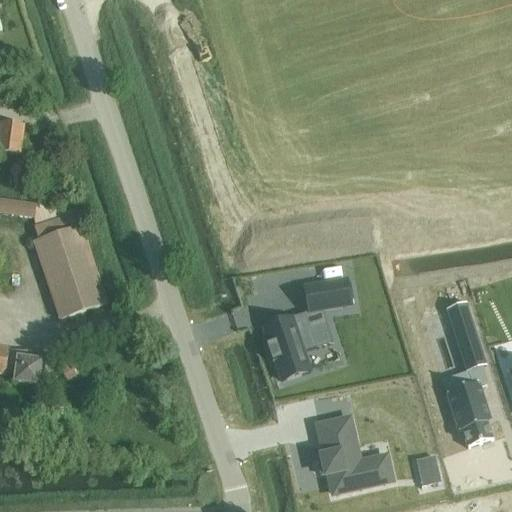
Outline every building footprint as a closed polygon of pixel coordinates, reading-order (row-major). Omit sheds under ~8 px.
[(1,125),(0,135),(0,153),(21,156),(25,129),(1,125)] [(27,146),(25,163),(42,165),(44,148),(27,146)] [(0,216),(34,221),(35,206),(0,200),(0,216)] [(106,306),(81,229),(35,245),(60,321),(106,306)] [(309,314),(263,330),(269,346),(266,347),(273,365),(275,365),(282,384),(311,375),(304,355),(316,350),(309,329),(325,323),(326,323),(324,313),(351,308),(347,282),(305,290),(309,314)] [(471,323),(452,329),(471,389),(446,396),(459,435),(462,434),(468,451),(493,443),(488,426),(491,425),(479,388),(487,385),(482,370),(486,369),(471,323)] [(0,348),(0,375),(4,376),(5,374),(15,376),(14,384),(39,388),(42,363),(27,361),(27,353),(8,352),(8,350),(0,348)] [(349,422),(318,429),(325,459),(322,459),(326,478),(329,478),(333,497),(392,484),(388,466),(360,472),(349,422)] [(434,459),(417,462),(423,488),(440,485),(434,459)]
